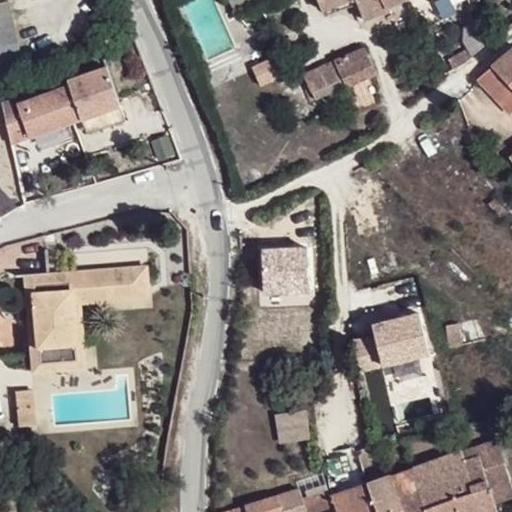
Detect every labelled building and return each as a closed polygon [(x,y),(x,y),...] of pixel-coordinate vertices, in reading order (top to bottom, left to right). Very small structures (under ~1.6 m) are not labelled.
[(317,0),(322,12),(352,0),(356,0),(364,21),(390,10),(389,5),(400,0),(317,0)] [(0,84),(28,77),(10,2),(0,4),(0,84)] [(120,38),(128,34),(123,24),(115,29),(120,38)] [(35,77),(69,65),(62,48),(40,55),(41,59),(31,62),(35,77)] [(367,58),(363,49),(303,73),(314,99),(316,102),(345,90),(344,90),(374,75),(369,64),(367,58)] [(511,90),(511,49),(480,80),(500,102),(511,90)] [(84,119),(121,105),(108,68),(27,99),(41,135),(84,119)] [(296,81),(287,71),(275,82),(282,96),(296,81)] [(511,114),(511,90),(500,102),(511,114)] [(127,122),(121,105),(84,119),(89,135),(127,122)] [(24,145),(14,147),(18,166),(28,163),(24,145)] [(261,249),(262,297),(307,295),(305,248),(261,249)] [(42,281),(27,281),(29,313),(19,312),(19,331),(29,331),(32,360),(67,357),(65,316),(74,316),(75,302),(128,300),(128,291),(141,289),(140,271),(108,272),(109,277),(109,283),(67,285),(67,279),(50,280),(50,285),(42,286),(42,281)] [(109,277),(67,279),(67,285),(109,283),(109,277)] [(27,281),(16,281),(19,312),(29,313),(27,281)] [(141,289),(128,291),(128,300),(141,299),(141,289)] [(74,316),(65,316),(67,357),(32,360),(29,331),(19,331),(21,371),(79,369),(74,316)] [(424,365),(421,328),(421,324),(374,328),(374,332),(351,334),(354,370),(424,365)] [(22,387),(6,387),(8,406),(23,405),(22,387)] [(23,405),(8,406),(9,427),(24,427),(23,405)] [(278,444),(310,441),(307,412),(276,414),(278,444)] [(480,456),(495,501),(509,497),(494,452),(480,456)] [(463,453),(416,469),(430,509),(454,502),(457,511),(498,511),(495,501),(480,456),(466,461),(463,453)] [(416,469),(393,477),(405,511),(457,511),(454,502),(430,509),(416,469)] [(405,511),(393,477),(368,486),(377,511),(405,511)] [(377,511),(368,486),(334,497),(338,511),(377,511)] [(279,496),(283,511),(295,511),(304,509),(298,491),(279,496)] [(234,511),(283,511),(279,496),(233,508),(234,511)] [(338,511),(334,497),(304,508),(305,511),(338,511)]
